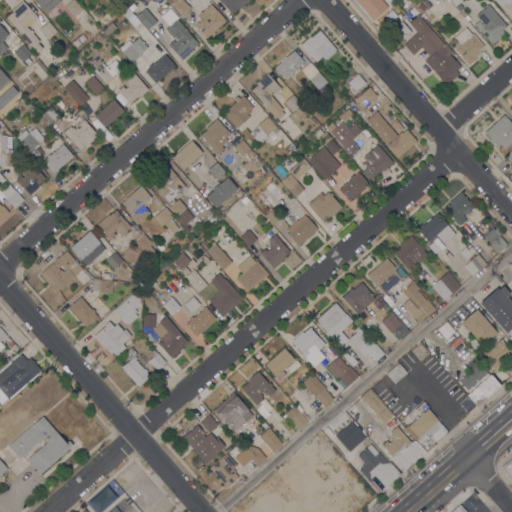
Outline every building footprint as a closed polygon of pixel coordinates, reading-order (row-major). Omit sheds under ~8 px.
[(6,17),(12,12),(11,10),(23,0),(37,17),(28,25),(27,25),(26,26),(39,41),(37,42),(42,48),(38,52),(6,17)] [(61,0),(48,12),(43,7),(41,8),(39,6),(38,7),(36,4),(37,3),(34,0),(61,0)] [(71,0),(74,0),(82,8),(81,9),(84,13),(77,19),(74,16),(73,16),(64,6),(71,0)] [(183,0),(191,8),(182,16),(170,3),(169,4),(165,0),(183,0)] [(248,0),(238,10),(237,8),(231,14),(218,0),(248,0)] [(381,0),(388,7),(372,21),(354,0),(381,0)] [(511,0),(511,20),(494,0),(511,0)] [(206,38),(196,26),(200,22),(199,21),(200,20),(197,16),(199,14),(198,13),(200,11),(201,12),(211,3),(225,21),(206,38)] [(426,8),(421,12),(416,7),(421,3),(426,8)] [(506,26),(502,30),(504,33),(492,44),(475,24),(479,20),(475,15),(488,4),(506,26)] [(121,12),(127,7),(140,22),(135,27),(121,12)] [(157,21),(148,29),(136,16),(145,8),(157,21)] [(178,17),(176,19),(188,32),(197,43),(191,49),(192,50),(181,60),(168,45),(173,40),(175,43),(178,40),(173,35),(171,36),(170,35),(169,36),(167,33),(168,32),(165,29),(169,25),(161,16),(170,8),(178,17)] [(421,47),(413,55),(403,44),(417,32),(408,23),(418,15),(444,44),(444,43),(452,52),(449,54),(460,67),(455,71),(459,74),(452,80),(452,79),(445,85),(424,60),(429,56),(421,47)] [(39,29),(48,21),(56,31),(50,36),(54,40),(51,43),(39,29)] [(407,34),(397,42),(389,33),(401,21),(411,31),(407,34)] [(111,22),(116,27),(106,35),(102,30),(111,22)] [(0,25),(8,34),(4,38),(5,39),(2,42),(7,48),(0,53),(0,25)] [(483,46),(478,51),(480,52),(475,57),(476,58),(468,65),(454,48),(460,43),(454,37),(465,28),(472,35),(473,34),(483,46)] [(300,44),(310,36),(311,37),(319,30),(336,49),(324,59),(322,56),(316,62),(300,44)] [(86,39),(81,43),(76,37),(81,33),(86,39)] [(81,44),(76,48),(71,41),(76,37),(81,44)] [(119,48),(128,40),(131,43),(138,37),(147,47),(140,54),(141,55),(132,62),(122,51),(119,48)] [(30,53),(22,61),(13,52),(22,44),(30,53)] [(294,50),(304,62),(291,73),(292,74),(290,77),(289,76),(284,79),(274,68),(294,50)] [(155,83),(145,71),(149,67),(148,66),(151,64),(151,65),(164,54),(175,66),(155,83)] [(96,74),(105,66),(106,66),(117,56),(121,60),(116,65),(121,71),(105,84),(96,74)] [(0,89),(0,70),(8,79),(7,83),(0,89)] [(148,89),(138,98),(137,96),(129,104),(117,90),(122,86),(125,89),(128,86),(127,85),(129,83),(127,81),(128,80),(126,77),(132,71),(148,89)] [(326,82),(317,90),(309,80),(317,72),(326,82)] [(257,85),(256,83),(267,73),(280,88),(279,89),(281,91),(279,92),(278,91),(276,93),(273,90),(270,93),(271,94),(270,95),(283,109),(281,110),(284,114),(278,119),(276,115),(274,117),(251,90),(257,85)] [(365,83),(355,91),(347,82),(357,73),(365,83)] [(103,87),(95,95),(84,83),(92,75),(103,87)] [(88,98),(79,106),(63,87),(72,79),(88,98)] [(0,108),(0,95),(12,85),(18,93),(0,108)] [(363,108),(355,99),(369,86),(377,96),(363,108)] [(223,112),(235,101),(233,99),(237,95),(239,98),(242,95),(253,107),(249,111),(250,112),(247,114),(249,116),(236,128),(223,112)] [(300,104),(292,112),(284,102),(292,95),(300,104)] [(105,127),(94,116),(98,112),(97,111),(100,108),(101,109),(113,99),(124,111),(105,127)] [(59,116),(50,124),(42,115),(50,107),(59,116)] [(346,119),(342,114),(348,109),(352,114),(346,119)] [(397,135),(401,132),(402,133),(406,129),(416,141),(397,158),(386,147),(387,146),(365,120),(376,111),(397,135)] [(504,115),(511,123),(511,165),(499,149),(502,146),(500,144),(497,147),(494,143),(492,144),(488,139),(489,138),(484,132),(504,115)] [(267,117),(278,130),(274,134),(277,138),(273,141),(267,134),(257,142),(249,133),(267,117)] [(223,148),(217,154),(200,135),(206,129),(205,129),(216,118),(230,133),(225,137),(227,140),(221,146),(223,148)] [(70,126),(72,128),(73,127),(75,129),(77,127),(78,129),(81,126),(79,123),(83,119),(95,131),(96,130),(99,134),(85,146),(84,145),(78,150),(76,148),(77,147),(63,132),(70,126)] [(327,131),(326,132),(322,126),(325,123),(330,128),(333,126),(336,130),(340,127),(343,130),(350,124),(358,133),(350,139),(359,149),(350,157),(327,131)] [(29,151),(16,137),(25,129),(28,133),(35,127),(44,138),(29,151)] [(318,139),(324,133),(329,140),(323,145),(318,139)] [(190,163),(191,164),(188,167),(187,166),(183,169),(172,157),(191,140),(202,153),(190,163)] [(232,147),(241,140),(253,153),(249,156),(245,153),(241,157),(232,147)] [(288,145),(290,143),(294,148),(292,150),(291,149),(286,154),(282,150),(288,145)] [(47,157),(46,156),(49,153),(50,154),(62,144),(73,156),(53,173),(43,161),(47,157)] [(392,162),(383,170),(382,169),(369,180),(361,172),(366,168),(362,163),(366,160),(363,157),(377,145),(392,162)] [(0,149),(12,150),(12,166),(0,166),(0,149)] [(307,160),(316,152),(325,161),(332,155),(340,165),(324,179),(307,160)] [(296,179),(288,170),(300,159),(308,169),(296,179)] [(28,195),(15,180),(20,175),(22,177),(25,175),(24,174),(26,172),(24,170),(25,169),(23,167),(30,161),(45,178),(38,184),(39,185),(28,195)] [(216,162),(224,172),(215,179),(207,170),(216,162)] [(178,178),(185,187),(168,202),(164,196),(163,197),(149,180),(167,165),(178,178)] [(349,201),(338,189),(351,178),(349,177),(352,174),(353,175),(358,172),(368,183),(349,201)] [(303,189),(294,197),(280,181),(287,175),(289,177),(291,175),(303,189)] [(215,207),(205,196),(213,189),(212,188),(219,182),(220,183),(227,177),(237,188),(215,207)] [(14,189),(23,200),(14,207),(0,192),(8,184),(14,190),(14,189)] [(141,185),(151,197),(142,204),(150,213),(137,224),(129,216),(131,214),(121,203),(141,185)] [(324,223),(307,204),(321,192),(323,196),(328,191),(342,207),(324,223)] [(459,227),(456,224),(457,224),(454,220),(444,208),(446,206),(445,206),(447,204),(448,205),(450,203),(449,202),(460,192),(464,196),(465,196),(467,197),(466,198),(469,201),(469,200),(471,202),(470,203),(474,207),(472,208),(473,209),(472,210),(471,209),(466,214),(464,213),(463,214),(465,217),(463,218),(465,220),(461,224),(462,225),(459,227)] [(178,199),(186,208),(185,208),(193,217),(184,226),(176,216),(176,217),(168,208),(178,199)] [(0,204),(1,206),(2,205),(5,208),(3,209),(8,214),(0,220),(0,204)] [(265,213),(261,208),(264,205),(269,210),(265,213)] [(265,215),(274,206),(282,216),(273,224),(265,215)] [(165,207),(173,217),(173,218),(185,231),(181,234),(177,230),(172,234),(164,225),(162,227),(153,217),(165,207)] [(96,224),(108,214),(109,215),(115,210),(125,221),(125,220),(130,226),(125,231),(125,232),(121,236),(116,230),(113,232),(115,235),(110,239),(96,224)] [(420,228),(419,227),(421,225),(421,226),(426,222),(426,221),(429,218),(430,218),(437,212),(447,224),(447,225),(455,234),(444,243),(436,234),(428,242),(426,239),(425,240),(423,239),(425,237),(422,234),(420,236),(419,234),(420,232),(417,230),(420,228)] [(298,246),(288,234),(289,233),(288,227),(296,220),(297,220),(304,214),(317,229),(298,246)] [(498,252),(483,236),(492,227),(495,230),(498,227),(502,232),(498,235),(507,244),(498,252)] [(257,239),(248,247),(239,237),(248,229),(257,239)] [(89,231),(105,249),(86,265),(70,247),(89,231)] [(152,244),(150,246),(157,254),(150,260),(143,252),(143,251),(135,242),(143,234),(152,244)] [(262,255),(262,256),(259,253),(264,248),(266,251),(269,248),(268,247),(270,245),(268,243),(270,242),(268,240),(275,234),(289,251),(283,257),(284,258),(273,268),(262,255)] [(416,265),(415,265),(409,270),(394,252),(400,247),(398,246),(410,236),(427,255),(416,265)] [(428,246),(433,242),(439,248),(434,252),(428,246)] [(231,262),(222,270),(213,260),(214,260),(206,251),(215,243),(231,262)] [(459,252),(465,247),(466,248),(469,245),(475,252),(466,259),(459,252)] [(82,269),(56,292),(51,285),(50,286),(39,274),(55,260),(54,260),(57,257),(57,258),(66,250),(82,269)] [(171,260),(181,251),(188,260),(191,258),(195,263),(190,267),(187,263),(179,269),(171,260)] [(114,252),(134,275),(125,282),(124,282),(123,282),(123,281),(122,282),(121,281),(121,282),(119,280),(118,281),(111,273),(113,271),(112,270),(114,269),(105,260),(114,252)] [(476,254),(485,263),(472,275),(463,267),(476,254)] [(246,291),(236,279),(242,274),(236,267),(249,255),(255,262),(256,262),(266,274),(246,291)] [(383,293),(377,286),(376,287),(366,275),(386,257),(396,269),(395,271),(401,278),(383,293)] [(206,284),(197,292),(183,277),(192,269),(206,284)] [(447,272),(460,286),(440,303),(435,298),(439,295),(431,286),(447,272)] [(213,293),(214,294),(218,291),(209,281),(218,273),(224,280),(225,279),(242,298),(222,316),(207,299),(213,293)] [(148,290),(143,284),(150,278),(156,283),(148,290)] [(112,293),(98,291),(100,280),(113,281),(112,293)] [(372,295),(371,296),(373,297),(370,300),(369,299),(368,299),(371,302),(364,308),(371,316),(362,325),(355,316),(357,314),(342,297),(351,288),(352,290),(361,282),(372,295)] [(402,304),(408,299),(407,298),(402,292),(411,283),(425,299),(426,299),(435,309),(426,317),(422,313),(415,319),(402,304)] [(479,303),(497,288),(498,290),(503,285),(509,293),(506,296),(511,302),(511,327),(511,328),(511,329),(511,337),(507,332),(506,333),(479,303)] [(134,292),(140,298),(139,304),(134,308),(137,311),(135,313),(137,316),(128,324),(126,323),(125,324),(120,319),(121,318),(114,310),(134,292)] [(180,307),(171,315),(162,305),(169,299),(168,297),(169,296),(170,297),(171,297),(180,307)] [(184,304),(193,296),(200,305),(191,313),(184,304)] [(68,307),(80,297),(91,309),(92,308),(95,311),(94,312),(98,316),(86,327),(68,307)] [(335,302),(352,321),(341,331),(348,340),(340,347),(326,331),(326,332),(315,320),(335,302)] [(196,336),(185,324),(189,320),(188,319),(192,316),(192,317),(205,307),(215,319),(196,336)] [(497,333),(482,346),(461,322),(476,309),(497,333)] [(380,321),(390,312),(399,322),(400,321),(409,331),(400,339),(392,330),(389,332),(380,321)] [(154,327),(142,327),(143,314),(155,314),(154,327)] [(171,358),(160,346),(157,343),(160,340),(159,339),(167,332),(160,324),(167,318),(177,330),(187,341),(181,347),(182,348),(171,358)] [(106,325),(105,324),(109,321),(113,326),(116,323),(123,331),(125,329),(131,336),(122,343),(126,347),(116,356),(113,352),(110,354),(105,348),(104,349),(93,336),(106,325)] [(454,331),(445,339),(437,329),(445,321),(454,331)] [(384,354),(375,362),(367,352),(363,355),(348,338),(355,332),(353,330),(357,326),(359,329),(361,327),(384,354)] [(302,331),(304,333),(310,327),(324,344),(318,350),(324,357),(309,370),(300,360),(304,356),(291,341),(302,331)] [(488,347),(489,346),(491,348),(493,347),(494,348),(497,345),(495,343),(500,338),(511,351),(511,355),(502,364),(501,363),(495,368),(480,351),(486,345),(488,347)] [(11,349),(7,344),(11,340),(15,345),(11,349)] [(121,367),(129,360),(123,353),(131,347),(137,354),(135,356),(137,358),(135,360),(143,369),(144,368),(147,371),(146,372),(150,376),(138,387),(121,367)] [(284,348),(294,360),(282,370),(285,374),(278,380),(264,365),(284,348)] [(350,358),(347,361),(342,355),(346,352),(350,358)] [(165,363),(156,370),(148,361),(157,353),(165,363)] [(10,399),(9,398),(8,399),(7,398),(0,404),(0,370),(10,361),(11,362),(21,354),(26,360),(30,357),(40,370),(37,373),(38,374),(10,399)] [(326,367),(338,356),(348,368),(349,366),(358,376),(346,386),(339,377),(337,379),(326,367)] [(394,384),(386,374),(394,366),(399,363),(407,373),(403,376),(394,384)] [(356,372),(352,368),(356,364),(360,368),(356,372)] [(476,406),(466,395),(469,392),(459,381),(471,370),(470,369),(473,366),(475,367),(479,364),(489,375),(490,374),(500,385),(476,406)] [(257,371),(261,376),(262,375),(263,377),(265,380),(266,380),(267,381),(267,382),(268,383),(269,382),(272,385),(271,386),(275,390),(268,396),(267,394),(266,395),(263,392),(266,390),(264,388),(263,389),(264,389),(262,391),(261,390),(260,391),(262,392),(260,394),(262,396),(261,397),(262,399),(258,403),(259,404),(257,406),(256,405),(255,405),(253,403),(254,403),(250,398),(249,399),(246,395),(247,395),(245,393),(244,394),(243,392),(244,391),(241,388),(247,382),(246,381),(257,371)] [(324,406),(315,397),(301,382),(311,374),(324,389),(328,386),(335,395),(332,398),(333,398),(333,399),(324,406)] [(392,415),(383,423),(360,396),(369,389),(392,415)] [(246,421),(245,421),(233,431),(224,421),(223,422),(213,410),(233,392),(248,410),(253,415),(246,421)] [(269,414),(264,418),(256,408),(261,404),(269,414)] [(300,413),(302,411),(309,420),(307,421),(298,429),(290,419),(290,420),(284,413),(293,406),(299,413),(300,413)] [(414,440),(404,429),(420,415),(419,414),(422,411),(423,412),(428,408),(438,420),(438,421),(446,430),(445,435),(425,452),(425,451),(424,451),(414,440)] [(331,443),(329,440),(337,433),(334,430),(340,425),(335,419),(343,411),(366,437),(343,457),(342,455),(342,456),(331,443)] [(217,424),(208,432),(199,422),(209,414),(217,424)] [(19,459),(8,445),(32,424),(42,416),(66,443),(68,440),(73,445),(40,474),(27,459),(47,442),(44,438),(39,442),(39,441),(19,459)] [(389,433),(382,425),(391,416),(398,424),(396,426),(411,443),(414,440),(424,451),(403,470),(381,445),(386,440),(388,443),(392,440),(390,439),(392,438),(390,435),(391,434),(389,432),(389,433)] [(205,464),(192,449),(193,449),(182,437),(196,424),(201,430),(199,432),(201,435),(203,434),(205,437),(209,433),(214,439),(216,437),(224,446),(205,464)] [(268,428),(282,444),(273,452),(264,442),(259,436),(268,428)] [(342,456),(341,456),(375,494),(366,502),(358,493),(345,504),(319,475),(320,474),(315,469),(321,463),(305,445),(316,435),(327,447),(331,443),(342,456)] [(399,475),(379,493),(359,470),(363,466),(361,465),(364,463),(357,455),(370,444),(378,453),(378,452),(387,463),(388,462),(399,475)] [(266,458),(257,466),(251,459),(242,467),(234,457),(247,446),(258,449),(266,458)] [(237,465),(232,469),(235,472),(234,473),(238,477),(226,487),(209,468),(226,453),(237,465)] [(511,480),(502,469),(511,460),(511,480)] [(0,461),(8,469),(0,476),(0,461)] [(289,511),(241,511),(240,510),(242,508),(240,505),(243,502),(241,500),(273,472),(300,503),(289,511)] [(92,511),(97,511),(123,494),(113,480),(84,501),(92,511)] [(345,511),(313,511),(307,504),(312,500),(311,499),(318,493),(318,494),(324,488),(345,511)]
